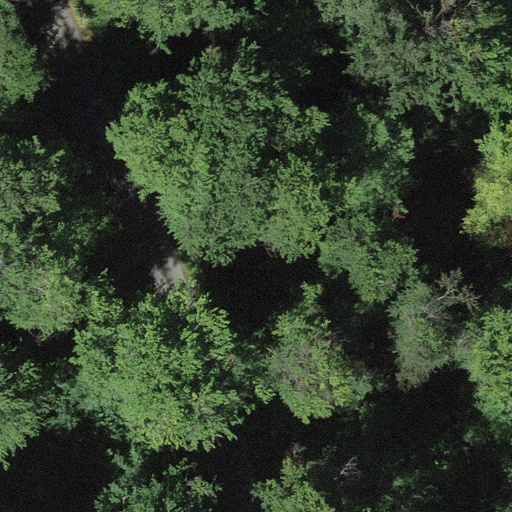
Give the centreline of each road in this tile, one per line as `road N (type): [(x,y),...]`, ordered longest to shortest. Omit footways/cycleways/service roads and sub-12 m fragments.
road 1 (track): [(244,511),(223,408),(53,0)]
road 2 (track): [(511,121),(423,0)]
